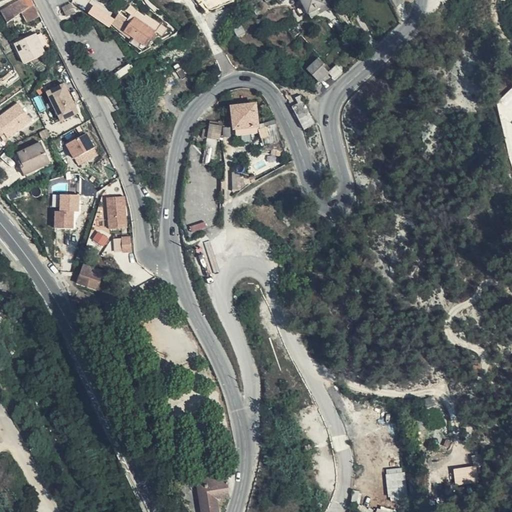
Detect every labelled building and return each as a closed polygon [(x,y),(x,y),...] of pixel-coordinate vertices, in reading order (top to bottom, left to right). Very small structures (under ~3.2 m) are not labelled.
[(33,4),(30,0),(21,0),(1,12),(8,23),(10,22),(21,13),(33,4)] [(132,1),(130,0),(122,0),(118,4),(122,10),(132,1)] [(150,0),(145,0),(148,4),(157,11),(159,8),(150,0)] [(324,0),(301,0),(309,13),(326,4),(324,0)] [(40,16),(33,4),(21,13),(27,23),(40,16)] [(314,16),(325,10),(328,8),(326,4),(309,13),(311,17),(314,16)] [(72,5),(63,9),(67,16),(76,12),(72,5)] [(139,14),(135,19),(141,24),(145,18),(139,14)] [(134,37),(130,45),(139,54),(149,48),(147,47),(156,33),(160,26),(161,25),(146,16),(145,18),(141,24),(135,19),(126,32),(134,37)] [(241,24),(235,27),(235,32),(238,37),(246,32),(241,24)] [(160,26),(156,33),(163,37),(166,30),(160,26)] [(36,34),(17,43),(23,56),(22,56),(25,64),(45,55),(36,34)] [(308,71),(319,83),(329,73),(323,66),(324,65),(320,60),(308,71)] [(330,73),(335,78),(342,72),(337,66),(331,72),(330,73)] [(49,115),(53,124),(80,112),(67,80),(48,89),(58,111),(49,115)] [(316,123),(301,96),(295,99),(298,104),(292,107),(305,130),(316,123)] [(18,104),(0,117),(0,135),(4,133),(8,138),(31,121),(18,104)] [(255,105),(232,107),(236,135),(259,133),(255,105)] [(278,133),(274,120),(273,115),(263,118),(269,136),(278,133)] [(210,125),(207,139),(219,141),(221,126),(210,125)] [(43,140),(50,136),(47,130),(40,133),(43,140)] [(75,158),(97,146),(89,131),(67,143),(75,158)] [(269,136),(271,143),(281,140),(278,133),(269,136)] [(219,141),(207,139),(203,164),(214,165),(217,151),(219,141)] [(41,143),(18,154),(22,163),(20,164),(25,176),(51,164),(41,143)] [(97,177),(105,169),(97,159),(88,167),(97,177)] [(81,192),(81,181),(69,181),(69,192),(81,192)] [(56,227),(75,227),(75,210),(81,210),(81,193),(61,193),(62,210),(55,210),(56,227)] [(126,194),(107,195),(110,228),(129,226),(126,194)] [(99,230),(94,238),(105,245),(110,237),(99,230)] [(132,235),(115,236),(116,251),(133,249),(132,235)] [(103,272),(84,266),(78,285),(98,290),(103,272)] [(455,467),(456,483),(479,481),(478,465),(455,467)] [(218,511),(216,499),(230,496),(226,473),(196,478),(201,511),(218,511)]
